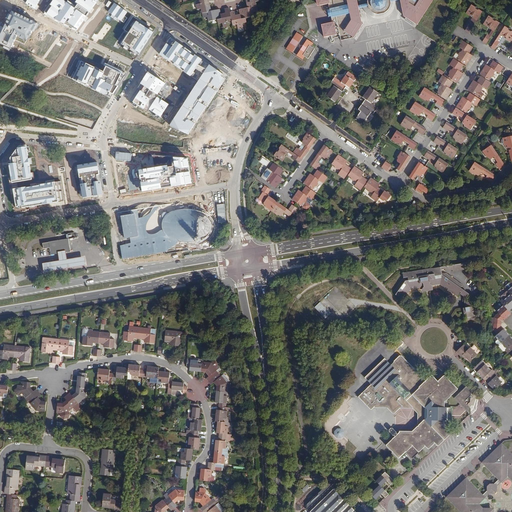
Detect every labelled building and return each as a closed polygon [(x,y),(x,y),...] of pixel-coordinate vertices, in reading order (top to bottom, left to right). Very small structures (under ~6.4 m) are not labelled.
[(40,0),(27,0),(26,3),(35,9),(40,0)] [(99,0),(77,0),(75,2),(74,5),(66,0),(52,0),(43,13),(77,32),(99,0)] [(202,13),(206,13),(205,9),(209,8),(208,3),(212,2),(212,0),(198,0),(199,4),(195,5),(196,10),(200,9),(201,14),(202,13)] [(369,0),(369,2),(369,3),(359,5),(358,0),(318,0),(319,4),(320,6),(330,4),(331,9),(332,16),(334,22),(325,24),(324,26),(326,37),(333,35),(340,34),(341,37),(342,36),(343,41),(356,38),(364,25),(360,9),(367,7),(370,7),(370,8),(376,6),(375,2),(375,1),(375,0),(380,0),(381,0),(383,1),(385,1),(386,4),(391,3),(391,2),(394,1),(400,0),(404,16),(415,23),(425,8),(428,9),(433,0),(369,0)] [(395,4),(394,1),(391,2),(391,3),(386,4),(385,1),(383,1),(381,0),(380,0),(375,0),(375,1),(375,2),(376,6),(370,8),(370,7),(367,7),(368,10),(369,13),(372,15),(375,17),(379,18),(382,18),(386,17),(388,16),(391,13),(393,11),(394,8),(395,4)] [(127,12),(114,3),(107,14),(119,23),(127,12)] [(259,12),(258,7),(253,8),(252,4),(248,5),(249,9),(240,11),(241,16),(242,20),(247,19),(255,17),(254,13),(259,12)] [(482,12),(471,5),(465,14),(476,21),(482,12)] [(415,23),(418,24),(428,9),(425,8),(415,23)] [(228,23),(233,22),(231,13),(230,9),(225,10),(226,14),(221,15),(222,19),(218,20),(219,25),(223,24),(224,28),(229,27),(228,23)] [(220,10),(206,13),(202,13),(203,19),(208,18),(208,22),(218,20),(222,19),(221,15),(220,10)] [(0,22),(0,44),(11,49),(17,36),(28,41),(36,23),(11,11),(4,24),(0,22)] [(248,24),(247,19),(242,20),(241,16),(236,17),(235,12),(231,13),(233,22),(234,27),(238,26),(239,30),(244,29),(243,25),(248,24)] [(155,30),(133,16),(123,30),(128,33),(121,45),(139,56),(155,30)] [(498,23),(488,16),(482,25),(490,31),(493,32),(498,23)] [(471,25),(470,24),(465,31),(468,34),(473,26),(471,25)] [(511,38),(511,31),(504,27),(491,48),(494,50),(502,38),(509,43),(511,38)] [(293,53),(303,36),(297,32),(286,49),(293,53)] [(171,38),(166,44),(159,55),(191,76),(203,59),(171,38)] [(469,54),(473,48),(462,41),(459,47),(463,50),(460,54),(456,52),(453,57),(466,65),(472,56),(469,54)] [(312,44),(310,43),(304,52),(306,53),(310,56),(316,46),(312,44)] [(463,66),(453,60),(449,65),(453,68),(452,70),(450,70),(449,72),(449,74),(447,77),(457,83),(463,74),(460,72),(463,66)] [(103,71),(81,61),(73,79),(111,97),(127,74),(106,63),(103,71)] [(503,68),(493,61),(489,67),(486,65),(480,74),(490,81),(492,77),(493,77),(495,75),(494,73),(496,71),(500,74),(503,68)] [(227,77),(210,65),(170,125),(188,135),(227,77)] [(332,80),(344,88),(346,85),(349,87),(357,77),(348,71),(341,81),(334,77),(332,80)] [(165,83),(148,72),(141,84),(144,86),(156,93),(158,95),(165,83)] [(453,83),(442,76),(439,82),(442,85),(441,87),(439,87),(438,89),(438,91),(436,94),(446,100),(452,91),(449,89),(453,83)] [(491,84),(480,77),(477,83),(473,81),(467,90),(481,99),(484,95),(481,93),(482,91),(482,89),(483,87),(487,90),(491,84)] [(344,88),(332,80),(330,83),(333,85),(326,96),(335,102),(344,88)] [(156,93),(144,86),(133,102),(145,110),(156,93)] [(365,99),(364,101),(376,110),(378,107),(372,103),(379,92),(370,86),(362,97),(365,99)] [(445,102),(425,89),(419,97),(425,101),(426,100),(428,102),(429,102),(431,98),(437,102),(436,104),(441,107),(445,102)] [(480,101),(470,94),(466,100),(462,98),(456,107),(466,113),(468,110),(470,110),(471,108),(471,106),(472,104),(476,107),(480,101)] [(169,104),(157,97),(149,110),(161,117),(169,104)] [(374,113),(376,110),(364,101),(359,109),(361,111),(356,119),(363,124),(368,117),(372,111),(374,113)] [(435,116),(415,103),(410,112),(416,116),(417,115),(419,117),(420,116),(422,113),(428,117),(426,118),(432,122),(435,116)] [(476,122),(456,108),(452,114),(457,118),(459,116),(464,120),(462,123),(462,124),(464,125),(464,127),(470,130),(476,122)] [(426,130),(406,117),(401,126),(407,130),(408,129),(410,131),(411,130),(413,127),(419,131),(417,132),(423,136),(426,130)] [(467,136),(446,123),(442,129),(448,132),(449,131),(455,134),(453,137),(453,139),(454,140),(455,141),(461,145),(467,136)] [(417,144),(397,132),(392,140),(397,144),(399,144),(401,145),(402,144),(404,142),(409,145),(408,147),(413,150),(417,144)] [(296,148),(293,153),(302,159),(316,139),(307,134),(303,139),(303,141),(302,143),(303,144),(299,149),(296,148)] [(457,150),(437,137),(433,143),(439,146),(440,144),(446,148),(444,151),(444,152),(445,153),(446,155),(452,159),(457,150)] [(511,161),(511,137),(503,139),(504,146),(506,147),(506,149),(507,149),(511,149),(511,154),(511,155),(510,155),(511,161)] [(32,179),(26,145),(18,147),(9,159),(12,182),(32,179)] [(300,162),(302,159),(293,153),(282,145),(280,148),(278,149),(277,150),(277,153),(275,156),(283,162),(289,153),(295,157),(294,159),(300,162)] [(333,151),(324,145),(310,165),(316,169),(320,164),(318,162),(322,157),(325,159),(326,159),(327,158),(329,157),(333,151)] [(505,166),(491,146),(483,152),(487,158),(489,158),(490,160),(491,160),(494,158),(498,163),(496,165),(499,170),(501,169),(505,166)] [(375,156),(379,150),(375,147),(371,153),(375,156)] [(448,164),(428,151),(424,157),(430,160),(431,159),(436,162),(434,165),(434,167),(436,168),(437,169),(442,173),(448,164)] [(409,157),(402,152),(398,158),(398,160),(397,161),(397,163),(400,164),(397,170),(401,172),(410,158),(409,157)] [(347,161),(338,155),(332,165),(335,167),(335,168),(337,170),(339,169),(341,171),(338,175),(344,179),(351,168),(345,164),(347,161)] [(174,164),(138,170),(142,192),(192,184),(188,159),(173,157),(174,164)] [(258,162),(266,167),(269,162),(261,157),(258,162)] [(98,162),(77,165),(82,198),(103,195),(98,162)] [(391,166),(385,162),(383,165),(382,168),(387,171),(391,166)] [(284,171),(273,163),(269,169),(273,172),(272,174),(270,174),(269,176),(269,178),(267,181),(274,186),(276,188),(283,179),(280,176),(284,171)] [(420,164),(418,163),(409,178),(413,181),(417,175),(420,177),(421,176),(422,175),(424,175),(427,168),(420,164)] [(496,176),(476,163),(470,172),(476,176),(477,175),(479,177),(480,176),(482,173),(488,177),(487,178),(492,182),(496,176)] [(359,170),(354,166),(348,176),(351,178),(351,179),(354,181),(355,181),(357,182),(355,186),(360,190),(367,180),(362,176),(364,173),(359,170)] [(325,175),(318,170),(314,176),(311,174),(304,183),(314,189),(316,186),(317,186),(319,183),(319,182),(320,180),(324,183),(328,177),(325,175)] [(223,171),(208,172),(210,184),(224,182),(223,171)] [(380,184),(371,178),(364,187),(367,189),(368,191),(370,192),(372,192),(374,194),(371,198),(377,201),(384,191),(378,187),(380,184)] [(64,202),(61,181),(12,189),(16,210),(64,202)] [(423,191),(425,187),(420,184),(416,190),(421,193),(423,191)] [(267,208),(272,211),(278,202),(268,195),(272,189),(266,186),(262,191),(264,192),(259,200),(266,204),(266,205),(267,206),(267,208)] [(317,193),(306,186),(302,192),(299,190),(295,195),(293,199),(297,202),(302,206),(304,203),(306,202),(307,200),(307,199),(308,197),(312,199),(317,193)] [(289,210),(278,202),(272,211),(277,215),(279,214),(280,215),(282,215),(284,212),(290,216),(292,212),(294,214),(298,208),(295,205),(293,204),(289,210)] [(131,243),(120,246),(122,259),(165,252),(178,242),(189,242),(196,242),(205,241),(210,238),(213,234),(215,228),(214,221),(210,216),(203,212),(193,209),(181,209),(175,210),(171,212),(169,204),(119,212),(123,238),(130,237),(131,243)] [(71,251),(69,238),(42,243),(43,248),(50,247),(51,254),(58,253),(66,252),(71,251)] [(84,257),(67,259),(66,252),(58,253),(60,260),(43,263),(44,271),(85,264),(84,257)] [(456,271),(469,269),(468,263),(454,265),(455,269),(453,270),(453,271),(456,271)] [(455,269),(454,265),(403,273),(404,278),(408,277),(409,279),(403,280),(402,280),(394,291),(397,293),(396,294),(399,296),(400,295),(404,298),(405,296),(411,289),(419,287),(420,289),(422,288),(424,287),(427,286),(428,287),(432,287),(432,285),(440,284),(443,286),(456,295),(457,296),(460,292),(461,292),(463,289),(461,288),(462,285),(446,273),(442,274),(441,270),(445,269),(446,271),(453,270),(455,269)] [(419,287),(411,289),(405,296),(408,298),(412,292),(420,290),(420,292),(433,289),(432,287),(428,287),(427,286),(424,287),(422,288),(420,289),(419,287)] [(442,289),(454,298),(456,295),(443,286),(442,289)] [(509,311),(511,307),(511,295),(510,294),(504,299),(503,298),(500,301),(503,305),(509,311)] [(475,315),(473,301),(466,302),(467,307),(465,307),(466,314),(467,317),(475,315)] [(509,311),(503,305),(496,310),(498,312),(493,317),(493,324),(501,324),(501,321),(504,318),(505,319),(511,314),(509,311)] [(495,337),(501,343),(510,335),(504,329),(503,330),(501,328),(501,324),(493,324),(493,330),(497,335),(495,337)] [(139,339),(140,327),(130,326),(129,332),(124,331),(123,340),(132,341),(132,338),(139,339)] [(92,342),(99,343),(100,331),(90,330),(88,327),(85,327),(83,330),(83,335),(84,336),(83,344),(92,345),(92,342)] [(156,329),(140,327),(139,339),(146,339),(146,343),(155,344),(156,329)] [(183,331),(166,329),(165,341),(172,341),(172,345),(180,345),(181,337),(182,337),(183,331)] [(111,333),(100,331),(99,343),(106,344),(106,347),(114,348),(115,339),(111,338),(111,333)] [(511,337),(510,335),(501,343),(506,349),(505,350),(508,353),(511,349),(511,337)] [(51,349),(58,350),(59,338),(48,337),(47,343),(43,342),(42,351),(51,352),(51,349)] [(70,339),(59,338),(58,350),(64,351),(64,354),(73,355),(74,346),(69,345),(70,339)] [(6,356),(14,357),(15,346),(4,345),(3,350),(0,349),(0,358),(6,360),(6,356)] [(469,350),(464,345),(456,352),(461,357),(462,356),(463,355),(466,358),(470,363),(478,356),(471,348),(469,350)] [(31,347),(15,346),(14,357),(20,358),(20,361),(29,362),(31,347)] [(202,362),(202,360),(199,359),(198,361),(187,360),(187,366),(190,367),(190,371),(201,372),(202,364),(202,362)] [(398,359),(396,359),(391,364),(391,366),(389,368),(382,362),(363,381),(369,387),(356,400),(369,413),(371,410),(385,411),(390,416),(392,416),(397,411),(411,411),(418,404),(423,410),(423,422),(417,429),(416,429),(411,434),(397,433),(397,435),(392,440),(390,440),(384,446),(398,460),(404,454),(410,460),(423,447),(426,451),(433,445),(436,448),(449,436),(449,434),(444,429),(442,429),(442,423),(442,416),(442,410),(442,404),(423,385),(398,359)] [(486,381),(495,371),(492,368),(491,370),(485,364),(482,360),(476,369),(475,370),(477,372),(486,381)] [(202,364),(201,372),(205,373),(208,376),(205,378),(208,382),(218,374),(216,371),(217,370),(211,363),(202,362),(202,364)] [(140,377),(144,378),(144,371),(141,371),(141,367),(129,365),(129,369),(128,376),(128,380),(131,380),(132,376),(140,377)] [(148,372),(144,371),(144,378),(147,378),(159,379),(159,373),(160,369),(149,367),(148,372)] [(128,376),(129,369),(118,368),(117,375),(113,374),(113,381),(116,381),(117,378),(124,379),(124,376),(128,376)] [(112,385),(113,381),(113,374),(109,374),(110,370),(98,369),(97,380),(109,381),(108,384),(112,385)] [(498,374),(495,371),(486,381),(494,389),(496,388),(502,381),(497,375),(498,374)] [(169,393),(172,394),(173,382),(173,381),(170,381),(171,374),(159,373),(159,379),(158,384),(162,384),(162,383),(170,384),(169,393)] [(78,377),(77,388),(85,389),(85,385),(89,386),(90,375),(83,374),(83,378),(78,377)] [(216,392),(228,393),(229,393),(230,384),(227,384),(230,381),(224,375),(221,377),(218,374),(208,382),(211,385),(214,383),(217,387),(216,392)] [(456,391),(443,378),(436,384),(430,378),(423,385),(442,404),(444,404),(456,391)] [(28,401),(38,392),(36,389),(33,392),(30,388),(31,383),(20,382),(20,386),(16,385),(16,388),(14,390),(13,393),(16,395),(19,396),(22,394),(25,398),(26,398),(28,401)] [(173,382),(172,394),(177,394),(177,390),(183,391),(183,393),(187,394),(188,387),(184,387),(184,384),(173,382)] [(0,396),(3,397),(3,398),(8,399),(9,387),(7,386),(0,385),(0,396)] [(471,391),(467,387),(454,399),(464,408),(467,405),(466,403),(467,402),(466,401),(471,396),(471,391)] [(67,396),(79,410),(82,408),(79,405),(86,399),(87,389),(85,389),(77,388),(77,393),(72,396),(70,393),(67,396)] [(47,402),(41,402),(38,398),(41,396),(38,392),(28,401),(31,404),(30,405),(36,411),(46,412),(47,402)] [(219,403),(219,408),(226,408),(226,404),(223,404),(224,400),(228,400),(228,393),(216,392),(215,403),(219,403)] [(79,410),(67,396),(64,398),(66,401),(63,404),(57,403),(57,414),(61,414),(60,417),(64,419),(69,419),(70,415),(68,413),(73,409),(76,413),(79,410)] [(411,411),(416,416),(416,429),(417,429),(423,422),(423,410),(418,404),(411,411)] [(187,419),(189,420),(198,421),(199,409),(196,409),(196,405),(190,405),(189,408),(192,408),(191,414),(188,414),(187,419)] [(216,422),(219,423),(224,423),(227,423),(229,424),(230,419),(228,418),(228,412),(232,412),(232,409),(226,408),(219,408),(219,411),(217,411),(216,422)] [(200,421),(198,421),(189,420),(187,419),(185,419),(185,424),(187,424),(186,431),(188,431),(189,431),(189,434),(196,434),(196,431),(199,432),(200,421)] [(220,434),(220,437),(227,437),(233,438),(233,434),(228,434),(229,429),(231,429),(231,424),(230,424),(229,424),(227,423),(224,423),(219,423),(218,433),(220,434)] [(196,434),(189,434),(185,433),(185,436),(187,436),(186,448),(190,448),(197,449),(198,437),(195,437),(196,434)] [(227,437),(220,437),(220,439),(217,439),(216,451),(227,452),(228,444),(224,444),(225,440),(227,440),(227,437)] [(497,447),(502,452),(506,448),(501,444),(497,447)] [(189,460),(190,448),(186,448),(175,447),(174,450),(173,450),(173,451),(174,451),(176,452),(176,451),(179,451),(178,462),(184,463),(185,459),(189,460)] [(467,478),(462,482),(462,484),(460,484),(453,490),(453,492),(452,492),(447,497),(461,511),(511,511),(511,459),(511,454),(506,448),(502,452),(497,447),(489,455),(489,457),(488,457),(482,463),(499,480),(495,484),(490,484),(487,486),(488,490),(483,495),(467,478)] [(116,451),(104,450),(103,460),(105,460),(105,463),(103,463),(103,469),(102,469),(101,476),(110,477),(111,470),(114,471),(116,451)] [(210,465),(217,466),(217,462),(223,463),(223,459),(226,459),(227,452),(216,451),(215,462),(210,462),(210,465)] [(45,467),(46,457),(40,456),(40,458),(33,457),(32,457),(31,458),(31,459),(27,458),(26,470),(34,470),(34,466),(45,467)] [(46,457),(45,467),(53,468),(53,472),(56,473),(64,473),(66,462),(61,462),(61,460),(60,460),(53,459),(53,458),(46,457)] [(184,463),(178,462),(177,466),(176,466),(175,477),(185,478),(185,476),(186,467),(184,467),(184,463)] [(217,466),(210,465),(209,468),(203,468),(202,480),(209,481),(210,477),(213,477),(214,469),(216,469),(217,466)] [(8,496),(17,497),(17,495),(19,478),(16,478),(16,472),(8,471),(7,479),(9,479),(9,481),(7,481),(7,489),(6,489),(5,496),(8,496)] [(395,481),(386,472),(377,481),(381,485),(371,494),(376,499),(380,496),(379,495),(381,493),(386,497),(390,494),(382,486),(385,482),(384,481),(386,479),(391,484),(395,481)] [(68,498),(68,502),(76,503),(80,503),(81,496),(80,496),(81,489),(80,489),(80,486),(82,486),(83,479),(73,478),(73,483),(70,483),(68,498)] [(360,511),(349,500),(349,496),(347,494),(343,494),(338,489),(338,485),(337,483),(333,484),(312,504),(311,510),(313,511),(360,511)] [(201,508),(203,511),(213,503),(211,500),(212,499),(206,493),(206,490),(204,488),(200,488),(200,492),(196,491),(195,502),(200,502),(203,506),(201,508)] [(164,495),(166,498),(174,508),(177,505),(175,503),(178,500),(183,500),(184,490),(175,489),(169,495),(167,492),(164,495)] [(112,494),(104,493),(103,504),(108,504),(108,505),(108,506),(109,507),(115,507),(115,509),(121,510),(123,499),(112,498),(112,494)] [(17,497),(8,496),(7,507),(8,507),(8,510),(7,510),(6,511),(18,511),(20,500),(17,500),(17,497)] [(171,510),(174,508),(166,498),(163,500),(162,500),(155,505),(154,511),(164,511),(165,511),(169,507),(171,510)] [(75,511),(76,503),(68,502),(68,505),(64,505),(63,511),(75,511)] [(213,503),(203,511),(207,511),(208,511),(223,511),(226,510),(220,502),(219,503),(215,506),(213,503)]
